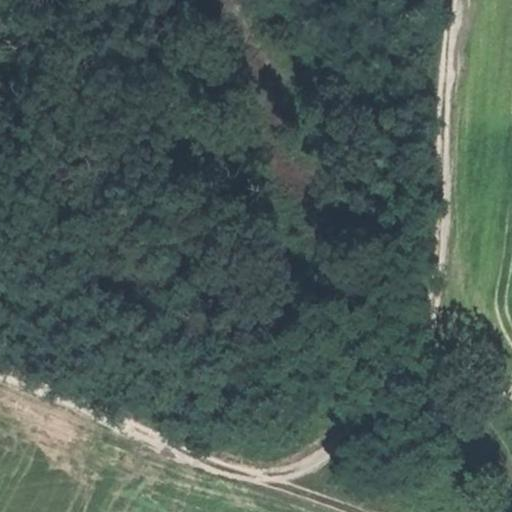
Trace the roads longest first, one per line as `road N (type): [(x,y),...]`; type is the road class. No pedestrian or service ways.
road 1 (track): [(454,0),(435,336),(377,411),(309,470),(272,483)]
road 2 (track): [(0,368),(347,511)]
road 3 (track): [(435,336),(457,397),(501,439),(511,476)]
